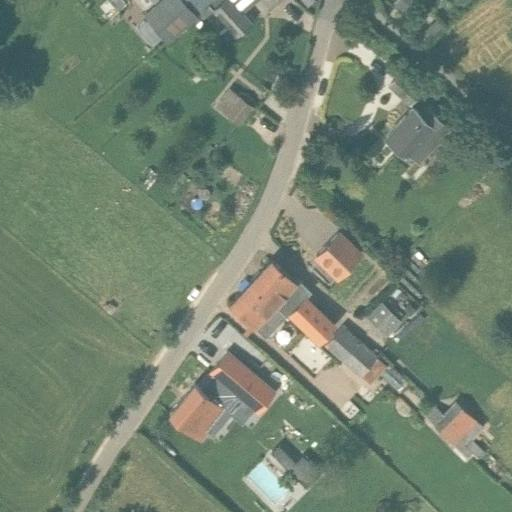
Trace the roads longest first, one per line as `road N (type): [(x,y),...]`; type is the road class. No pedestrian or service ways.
road 1 (unclassified): [(75,511),(264,219),(331,0)]
road 2 (unclassified): [(511,137),(359,0)]
